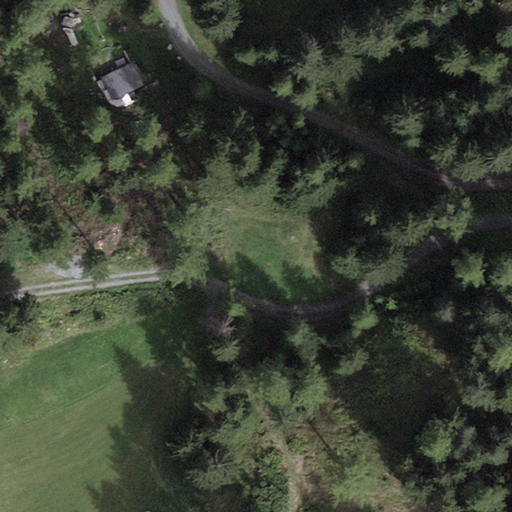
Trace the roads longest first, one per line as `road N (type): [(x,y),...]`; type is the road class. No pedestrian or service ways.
road 1 (track): [(511,226),(420,249),(322,315),(273,312),(185,275),(116,277),(0,304)]
road 2 (track): [(166,0),(193,56),(226,78),(454,181),(511,179)]
road 3 (track): [(215,288),(80,511)]
